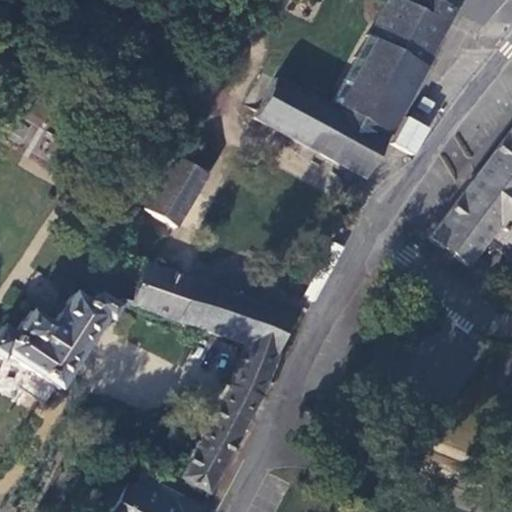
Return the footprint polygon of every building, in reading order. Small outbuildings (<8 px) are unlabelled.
[(407,0),(406,4),(398,0),(385,0),(328,108),(273,78),(251,118),(307,148),(310,141),(327,150),(378,149),(453,10),(435,0),(407,0)] [(414,155),(429,126),(407,116),(393,145),(414,155)] [(511,126),(427,239),(465,267),(484,242),(511,263),(511,126)] [(307,148),(363,178),(378,149),(327,150),(310,141),(307,148)] [(172,157),(142,210),(173,228),(204,175),(172,157)] [(143,265),(128,306),(176,323),(242,346),(273,357),(289,317),(251,302),(236,297),(206,287),(143,265)] [(58,390),(103,319),(107,322),(117,307),(95,293),(88,304),(79,298),(70,292),(49,326),(25,311),(10,334),(0,328),(0,356),(1,354),(58,390)] [(242,346),(238,355),(219,403),(248,418),(258,398),(273,357),(242,346)] [(219,403),(179,478),(195,487),(208,494),(248,418),(219,403)] [(198,511),(200,510),(157,487),(163,476),(142,464),(128,490),(112,482),(101,503),(110,508),(107,511),(198,511)]
